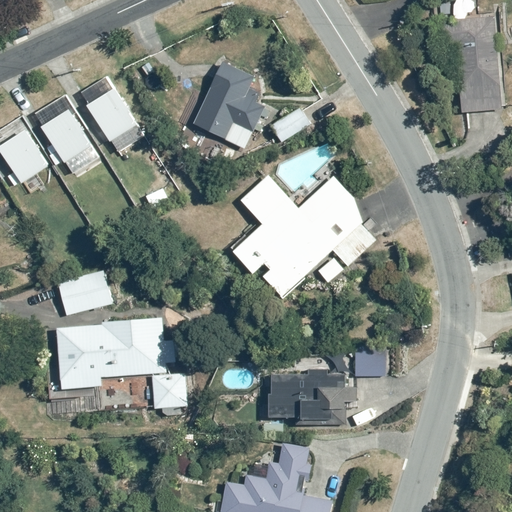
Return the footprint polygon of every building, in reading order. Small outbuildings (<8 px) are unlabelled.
[(498,16),(446,18),(447,46),(458,45),(461,110),(502,108),(498,16)] [(258,73),(221,57),(194,121),(248,145),(255,128),(264,132),(273,110),(247,99),(258,73)] [(116,83),(86,103),(111,141),(141,121),(116,83)] [(50,118),(41,123),(60,160),(91,144),(67,98),(45,110),(50,118)] [(305,104),(272,124),(280,138),(313,118),(305,104)] [(27,125),(0,142),(0,148),(20,181),(50,161),(27,125)] [(266,172),(240,197),(260,220),(229,248),(252,273),(264,262),(269,268),(261,275),(284,300),(309,278),(306,275),(334,250),(347,265),(376,239),(364,225),(358,198),(335,173),(299,207),(266,172)] [(346,267),(334,254),(318,270),(329,282),(346,267)] [(106,267),(56,279),(65,314),(115,302),(106,267)] [(102,385),(102,375),(117,374),(117,391),(146,391),(145,371),(166,370),(165,317),(103,318),(103,324),(56,325),(58,386),(102,385)] [(386,344),(355,344),(355,376),(386,375),(386,344)] [(330,350),(306,350),(306,370),(331,369),(330,350)] [(187,371),(149,374),(151,408),(190,405),(187,371)] [(345,373),(272,374),(272,418),(335,418),(335,406),(346,405),(346,399),(360,399),(360,386),(345,386),(345,373)] [(310,447),(283,443),(280,464),(268,463),(266,477),(247,474),(245,484),(224,480),(219,511),(332,511),(335,497),(299,491),(302,472),(312,474),(314,463),(307,462),(310,447)]
